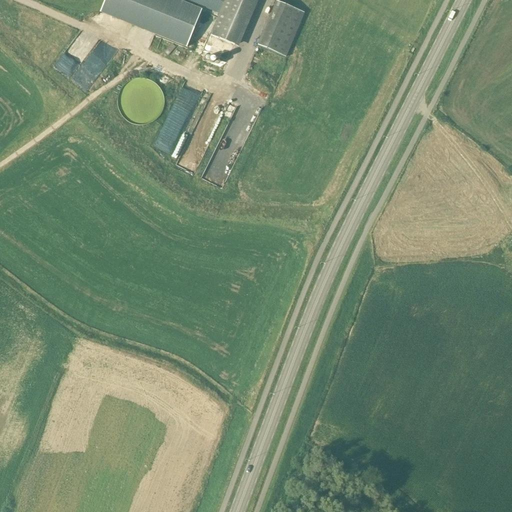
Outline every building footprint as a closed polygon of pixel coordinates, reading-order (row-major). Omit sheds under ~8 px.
[(168,0),(154,35),(186,48),(202,10),(178,0),(168,0)] [(185,0),(199,5),(220,14),(211,36),(234,45),(253,0),(185,0)] [(276,2),(258,46),(285,58),(304,13),(276,2)] [(101,38),(86,60),(67,47),(52,68),(88,92),(118,48),(101,38)] [(162,119),(161,87),(121,88),(122,100),(127,100),(128,109),(131,109),(131,120),(162,119)] [(203,103),(177,166),(196,174),(227,102),(210,95),(206,104),(203,103)] [(203,180),(224,187),(233,162),(211,155),(203,180)]
